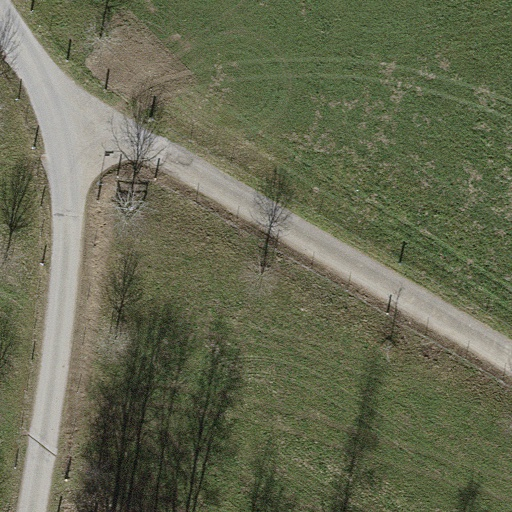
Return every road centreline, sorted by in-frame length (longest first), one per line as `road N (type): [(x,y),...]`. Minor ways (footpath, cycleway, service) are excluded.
road 1 (unclassified): [(0,6),(68,135),(62,309),(32,511)]
road 2 (track): [(68,135),(153,150),(511,358)]
